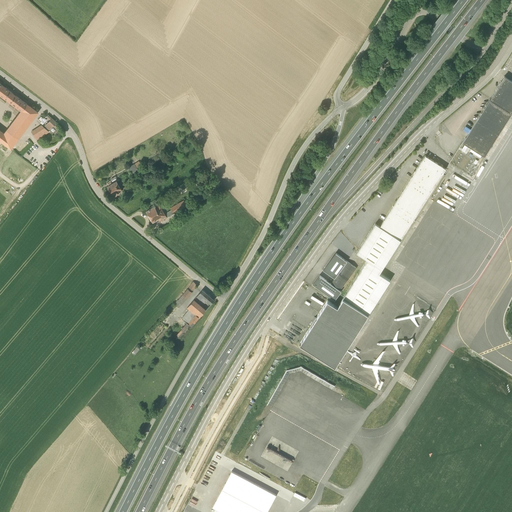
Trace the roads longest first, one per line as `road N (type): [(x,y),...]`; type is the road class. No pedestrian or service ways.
road 1 (motorway): [(141,511),(230,350),(482,0)]
road 2 (motorway): [(462,0),(288,228),(184,393),(123,511)]
road 3 (tertiary): [(158,511),(240,358),(330,229),(426,125),(479,81),(511,34)]
road 4 (unclassified): [(223,299),(102,199),(62,121),(0,74)]
road 5 (unclassified): [(105,511),(223,299)]
road 6 (unclassified): [(223,299),(307,143),(342,108)]
road 7 (unclassified): [(342,108),(373,81),(415,12),(437,18)]
road 8 (unclassified): [(342,108),(337,91),(387,0)]
